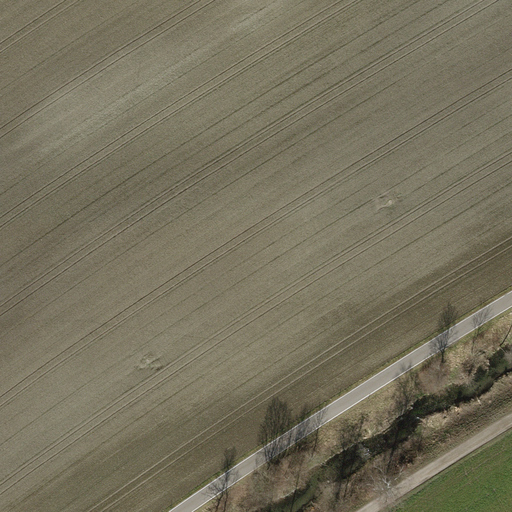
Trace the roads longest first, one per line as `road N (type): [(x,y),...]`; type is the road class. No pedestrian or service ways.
road 1 (track): [(511,299),(184,511)]
road 2 (track): [(368,511),(511,422)]
